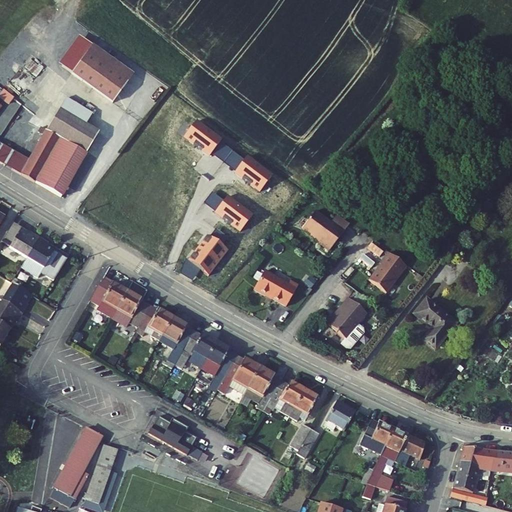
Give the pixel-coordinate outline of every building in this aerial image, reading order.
[(134,73),(93,45),(73,74),(114,102),(134,73)] [(67,96),(61,106),(88,123),(94,113),(67,96)] [(61,106),(60,108),(87,125),(88,123),(61,106)] [(5,151),(0,158),(0,163),(32,183),(57,140),(83,156),(98,131),(87,125),(60,108),(25,165),(5,151)] [(57,140),(32,183),(57,198),(83,156),(57,140)] [(0,232),(13,210),(0,201),(0,232)] [(332,225),(316,213),(302,231),(322,246),(321,247),(329,253),(344,234),(332,225)] [(350,226),(338,217),(332,225),(344,234),(350,226)] [(38,227),(29,222),(18,239),(35,250),(48,230),(39,225),(38,227)] [(56,235),(48,230),(35,250),(52,260),(49,266),(63,275),(77,251),(55,237),(56,235)] [(52,260),(35,250),(32,256),(49,266),(52,260)] [(407,269),(389,255),(380,267),(381,268),(370,283),(387,296),(407,269)] [(120,278),(110,272),(97,293),(108,300),(107,303),(121,311),(136,284),(121,276),(120,278)] [(264,273),(254,291),(265,298),(266,297),(286,308),(298,287),(290,283),(288,286),(264,273)] [(38,287),(20,276),(10,294),(30,306),(34,299),(31,298),(38,287)] [(150,292),(136,284),(121,311),(135,319),(137,316),(146,321),(159,299),(149,294),(150,292)] [(26,313),(30,306),(10,294),(0,310),(0,311),(17,322),(23,312),(26,313)] [(167,304),(159,299),(146,321),(168,333),(181,309),(168,302),(167,304)] [(329,327),(345,341),(358,327),(367,316),(348,301),(334,317),(336,319),(329,327)] [(423,303),(412,318),(430,332),(422,344),(433,353),(454,327),(423,303)] [(196,318),(181,309),(168,333),(190,345),(202,323),(195,320),(196,318)] [(11,333),(17,322),(0,311),(0,335),(10,341),(13,335),(11,333)] [(209,327),(202,323),(190,345),(211,357),(225,334),(210,326),(209,327)] [(363,331),(358,327),(345,341),(340,348),(345,353),(348,352),(363,334),(363,331)] [(238,341),(225,334),(211,357),(225,365),(218,377),(226,382),(246,348),(237,343),(238,341)] [(253,352),(246,348),(226,382),(233,386),(238,377),(252,385),(256,379),(268,358),(254,350),(253,352)] [(290,371),(268,358),(256,379),(278,392),(290,371)] [(298,375),(290,371),(278,392),(300,404),(314,379),(300,372),(298,375)] [(328,387),(314,379),(300,404),(313,412),(328,387)] [(364,404),(347,393),(335,412),(353,422),(364,404)] [(185,407),(201,414),(204,408),(188,400),(185,407)] [(199,418),(183,410),(180,414),(169,408),(160,426),(198,446),(208,429),(197,423),(199,418)] [(401,421),(380,411),(369,436),(382,442),(380,446),(388,450),(390,444),(393,438),(401,421)] [(322,421),(314,416),(304,433),(312,438),(322,421)] [(330,425),(322,421),(312,438),(308,445),(315,450),(330,425)] [(415,428),(401,421),(393,438),(407,444),(408,443),(415,428)] [(103,436),(85,428),(47,496),(72,508),(89,474),(84,471),(103,436)] [(432,436),(415,428),(408,443),(428,453),(432,436)] [(398,448),(390,444),(388,450),(375,478),(396,485),(399,476),(387,473),(398,448)] [(117,450),(105,445),(79,505),(94,511),(104,511),(118,475),(112,471),(117,450)] [(480,470),(493,473),(498,454),(468,450),(462,465),(480,470)] [(511,473),(511,455),(498,454),(493,473),(511,473)] [(476,483),(480,470),(462,465),(454,490),(462,492),(466,480),(476,483)] [(472,496),(476,483),(466,480),(462,492),(468,494),(472,496)] [(465,503),(468,494),(462,492),(454,490),(452,498),(465,503)] [(407,511),(411,497),(393,491),(386,511),(407,511)] [(349,511),(352,503),(330,496),(325,511),(349,511)]
